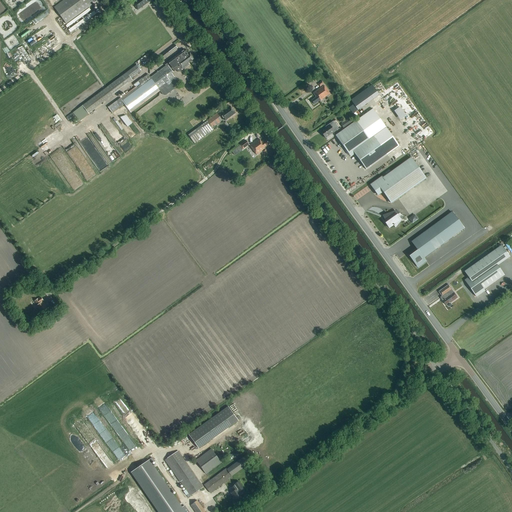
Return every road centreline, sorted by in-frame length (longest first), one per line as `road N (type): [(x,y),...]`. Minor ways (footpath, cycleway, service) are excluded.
road 1 (unclassified): [(437,371),(167,0)]
road 2 (secondary): [(458,356),(201,0)]
road 3 (track): [(260,126),(211,174),(46,295)]
road 4 (unclassified): [(243,511),(437,371)]
